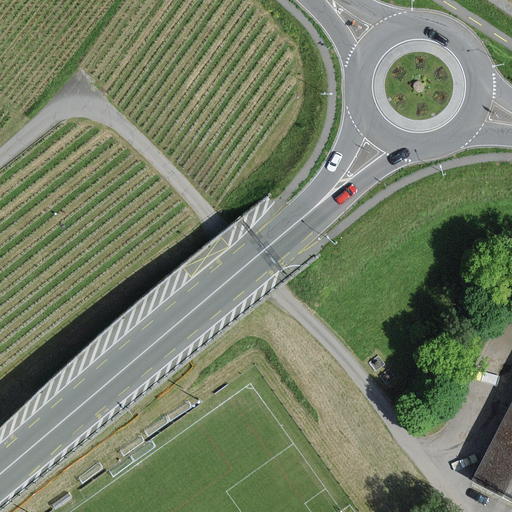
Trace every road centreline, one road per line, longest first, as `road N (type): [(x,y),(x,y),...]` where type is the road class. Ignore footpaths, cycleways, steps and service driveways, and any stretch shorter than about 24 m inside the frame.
road 1 (primary): [(0,467),(311,209)]
road 2 (primary): [(311,209),(424,146)]
road 3 (primary): [(358,100),(345,161),(311,209)]
